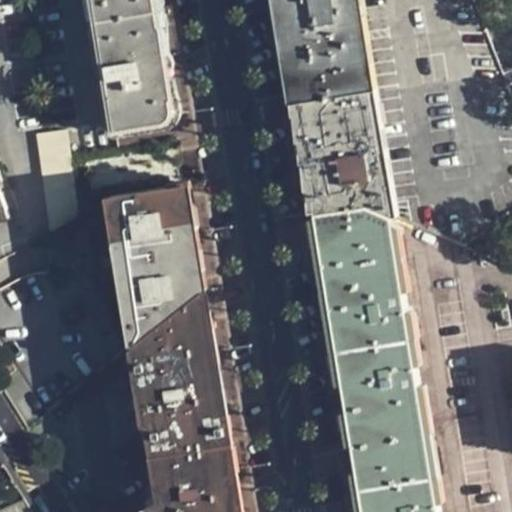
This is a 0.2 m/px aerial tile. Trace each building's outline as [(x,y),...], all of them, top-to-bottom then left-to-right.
[(94,0),(99,23),(159,13),(156,0),(94,0)] [(279,0),(296,102),(372,90),(370,72),(358,0),(279,0)] [(159,13),(99,23),(116,129),(162,122),(168,118),(171,114),(171,108),(169,100),(173,100),(159,13)] [(367,206),(387,214),(393,215),(372,90),(296,102),(314,215),(317,214),(367,206)] [(67,130),(40,134),(51,230),(79,216),(67,130)] [(134,347),(205,290),(187,184),(110,196),(134,347)] [(317,214),(365,511),(433,511),(387,214),(367,206),(317,214)] [(240,511),(205,290),(134,347),(147,426),(151,426),(162,491),(122,511),(240,511)]
